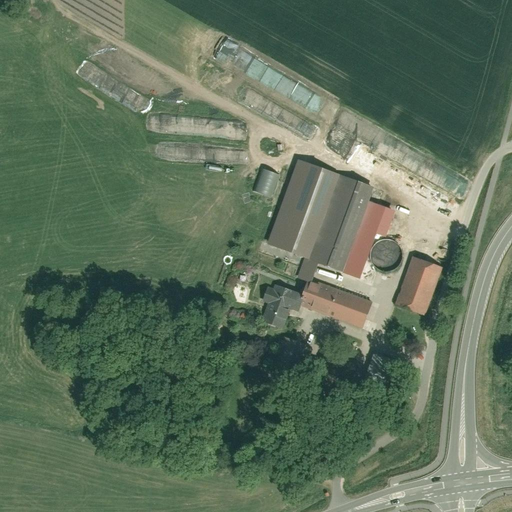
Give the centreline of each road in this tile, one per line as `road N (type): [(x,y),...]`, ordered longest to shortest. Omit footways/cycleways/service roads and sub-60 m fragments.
road 1 (tertiary): [(461,482),(471,331),(484,276),(511,226)]
road 2 (tertiary): [(336,511),(461,482)]
